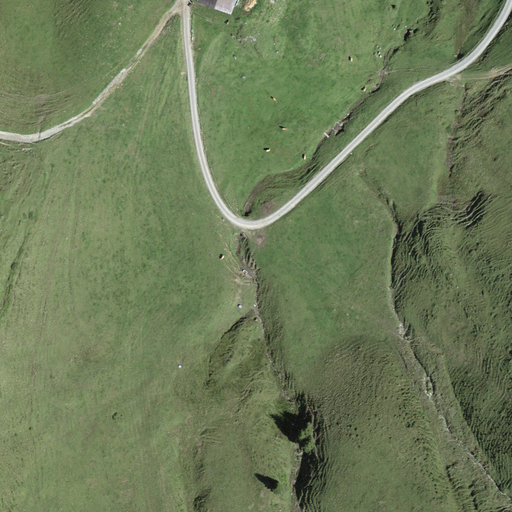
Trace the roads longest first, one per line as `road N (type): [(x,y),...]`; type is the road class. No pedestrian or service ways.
road 1 (track): [(508,0),(480,44),(448,71),(402,88),(300,201),(269,224),(252,226),(222,206),(201,158),(180,0)]
road 2 (track): [(0,135),(27,139),(79,120),(180,0)]
